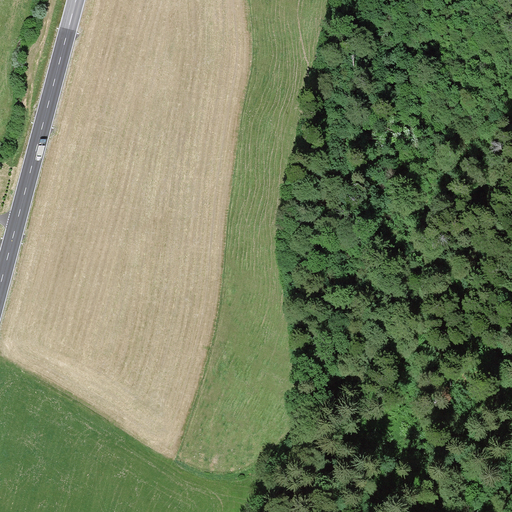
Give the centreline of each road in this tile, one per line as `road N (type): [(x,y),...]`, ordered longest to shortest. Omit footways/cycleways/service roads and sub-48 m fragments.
road 1 (track): [(180,466),(223,477),(250,470),(342,387),(362,261),(445,140),(508,0)]
road 2 (secondary): [(75,0),(0,285)]
